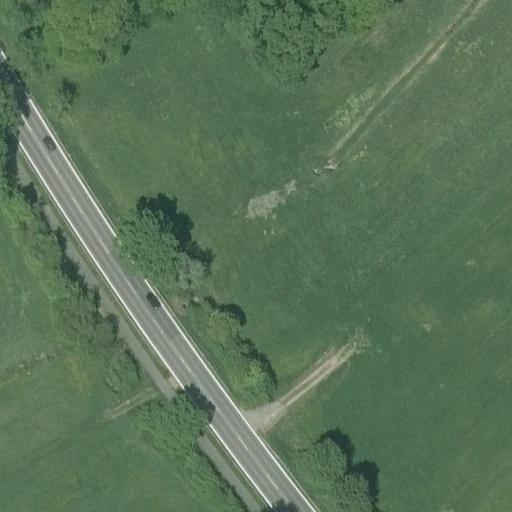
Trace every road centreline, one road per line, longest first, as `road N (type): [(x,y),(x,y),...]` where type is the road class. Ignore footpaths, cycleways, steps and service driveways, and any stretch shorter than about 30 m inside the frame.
road 1 (primary): [(0,84),(186,370),(294,511)]
road 2 (track): [(0,474),(186,370)]
